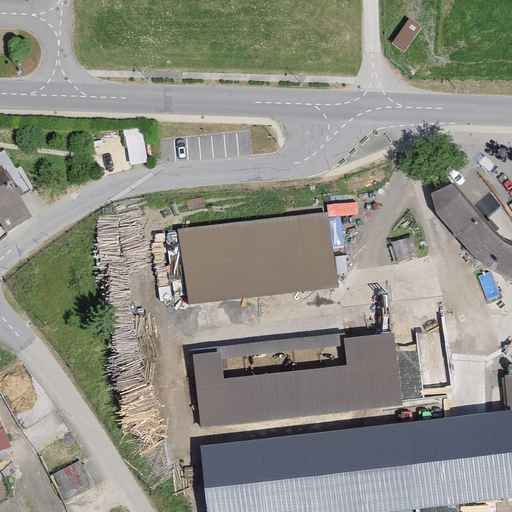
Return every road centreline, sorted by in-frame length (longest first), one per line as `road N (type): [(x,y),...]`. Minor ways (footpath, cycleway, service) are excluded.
road 1 (residential): [(0,263),(42,227),(123,186),(303,162),(366,107)]
road 2 (tertiary): [(58,97),(366,107)]
road 3 (unclassified): [(142,511),(0,318)]
road 4 (tertiary): [(366,107),(511,112)]
